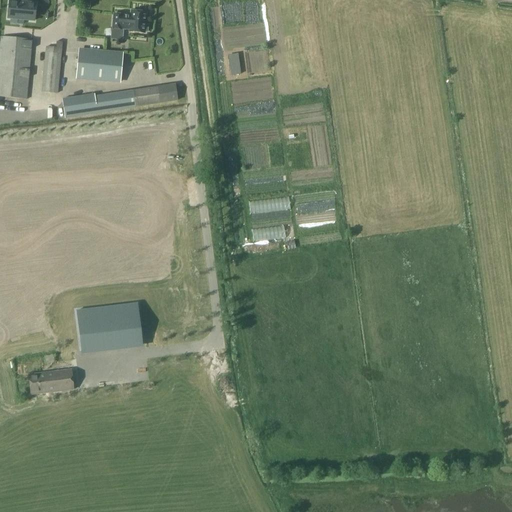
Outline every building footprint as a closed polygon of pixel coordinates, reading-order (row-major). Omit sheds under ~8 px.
[(34,21),(36,3),(9,1),(7,19),(34,21)] [(129,31),(144,33),(144,31),(147,32),(148,25),(145,24),(146,13),(131,11),(131,17),(123,16),(123,15),(114,14),(112,29),(121,30),(121,29),(129,30),(129,31)] [(0,43),(0,97),(27,100),(32,40),(1,37),(0,43)] [(55,47),(46,46),(41,92),(58,94),(62,42),(56,41),(55,47)] [(120,82),(123,54),(79,50),(76,78),(120,82)] [(65,117),(177,101),(175,85),(133,91),(133,93),(119,95),(118,93),(94,97),(94,95),(62,99),(65,117)] [(49,112),(26,113),(26,123),(49,121),(49,112)] [(106,347),(142,343),(137,304),(77,311),(81,351),(106,348),(106,347)] [(100,380),(121,381),(121,366),(116,366),(117,360),(105,359),(105,364),(101,364),(100,380)] [(30,375),(32,395),(72,390),(70,370),(30,375)] [(131,396),(80,399),(81,419),(132,415),(131,396)] [(80,404),(50,405),(51,418),(80,417),(80,404)]
